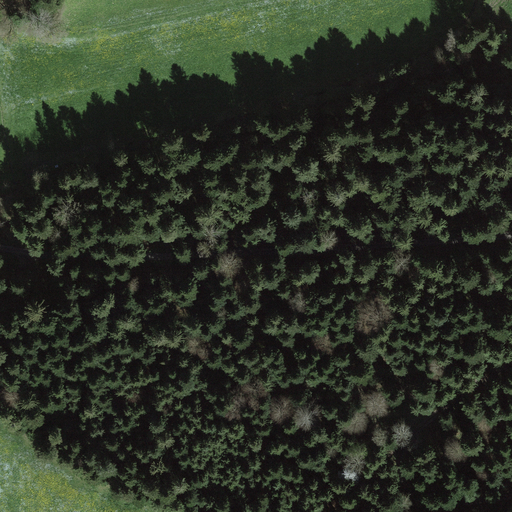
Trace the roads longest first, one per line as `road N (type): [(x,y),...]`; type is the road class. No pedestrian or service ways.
road 1 (track): [(0,251),(152,259),(511,235)]
road 2 (track): [(511,358),(432,416),(400,460),(413,498),(438,505),(511,496)]
